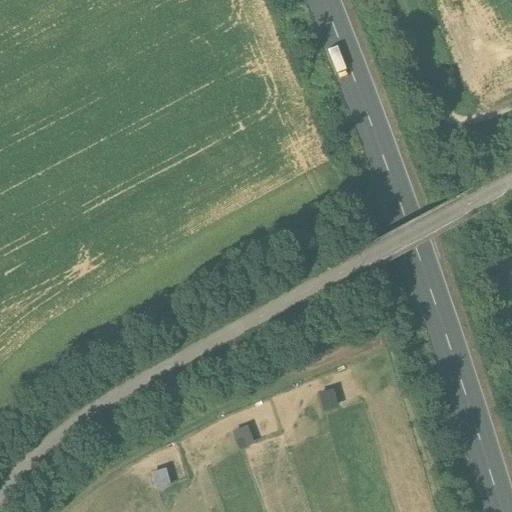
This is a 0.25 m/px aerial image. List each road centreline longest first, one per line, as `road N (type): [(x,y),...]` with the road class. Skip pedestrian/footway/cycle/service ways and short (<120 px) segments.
road 1 (primary): [(498,511),(469,408),(317,0)]
road 2 (track): [(0,497),(86,411),(349,271)]
road 3 (track): [(395,0),(449,120),(511,106)]
road 4 (track): [(511,183),(349,271)]
